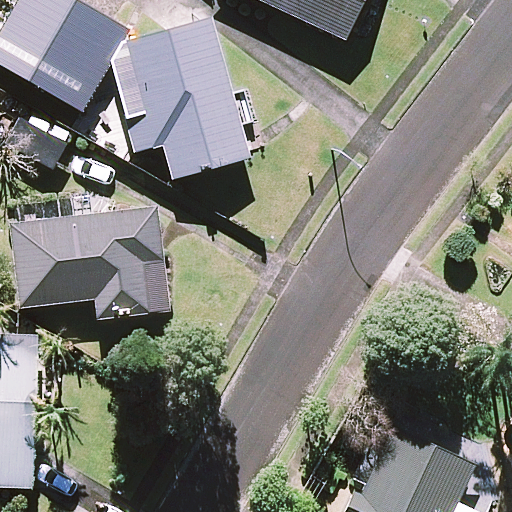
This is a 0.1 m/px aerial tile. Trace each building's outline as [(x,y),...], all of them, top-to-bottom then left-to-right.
[(261,0),(341,37),(358,0),(261,0)] [(246,154),(204,17),(120,42),(141,110),(120,116),(131,151),(160,143),(170,177),(246,154)] [(164,308),(156,207),(8,219),(15,301),(92,295),(94,314),(164,308)] [(0,485),(29,486),(34,336),(0,335),(0,485)] [(448,511),(472,463),(390,424),(347,511),(448,511)]
